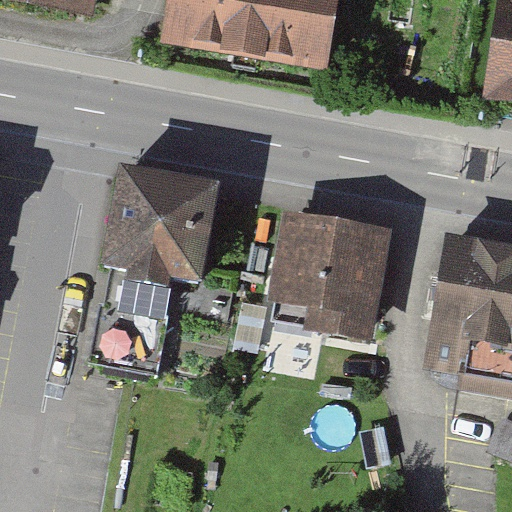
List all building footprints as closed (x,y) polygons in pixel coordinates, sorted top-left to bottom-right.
[(104,0),(0,0),(0,6),(100,26),(104,0)] [(170,0),(161,57),(330,86),(343,0),(170,0)] [(511,5),(501,4),(483,115),(511,119),(511,5)] [(222,199),(122,180),(102,283),(110,284),(105,312),(101,312),(90,372),(161,386),(174,296),(204,301),(222,199)] [(395,243),(284,224),(269,314),(307,322),(304,343),(373,354),(395,243)] [(511,260),(447,249),(424,382),(461,389),(459,403),(511,412),(511,260)] [(511,426),(503,422),(489,458),(511,467),(511,426)]
